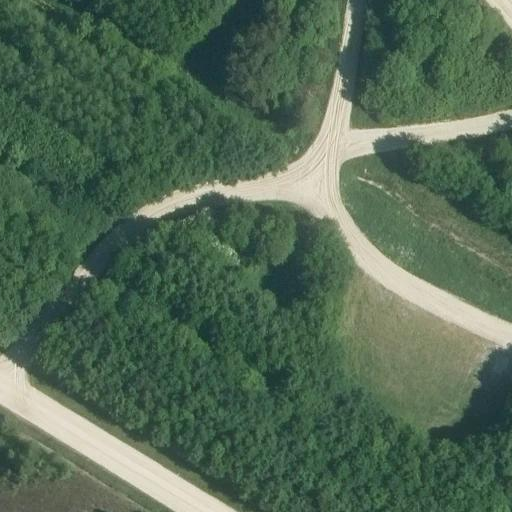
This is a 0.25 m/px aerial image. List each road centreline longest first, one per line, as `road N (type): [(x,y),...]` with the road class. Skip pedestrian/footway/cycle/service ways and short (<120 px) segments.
road 1 (unknown): [(5,391),(16,360),(136,232),(198,196),(303,171)]
road 2 (unknown): [(303,171),(343,234),(401,279),(511,334)]
road 3 (track): [(203,511),(0,388)]
road 4 (unknown): [(337,146),(511,121)]
road 5 (unknown): [(354,0),(337,146)]
